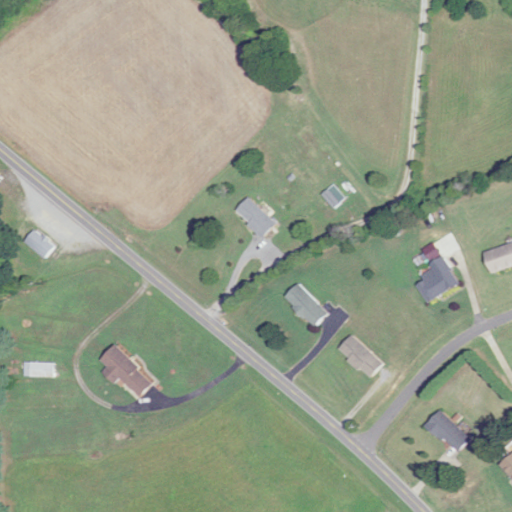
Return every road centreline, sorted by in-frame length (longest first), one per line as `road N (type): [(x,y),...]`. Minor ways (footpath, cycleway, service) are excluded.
road 1 (tertiary): [(422,511),(335,428),(0,150)]
road 2 (residential): [(511,316),(459,341),(357,448)]
